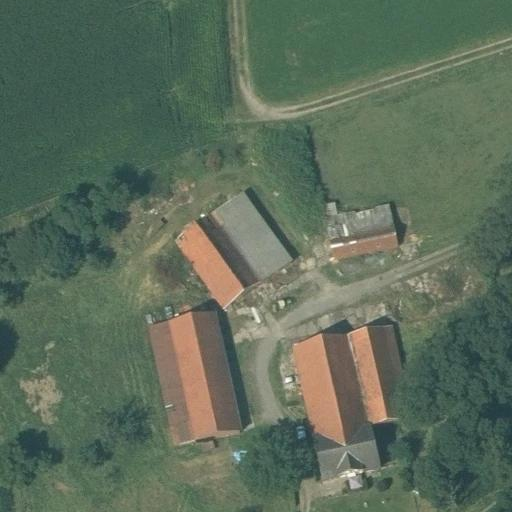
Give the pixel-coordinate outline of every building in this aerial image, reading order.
[(290,264),(241,196),(175,243),(194,269),(198,276),(206,287),(223,311),(262,284),(290,264)] [(388,208),(337,218),(334,205),(322,207),(329,240),(392,227),(388,208)] [(392,227),(329,240),(333,261),(397,248),(392,227)] [(206,287),(198,276),(194,269),(175,243),(167,248),(199,292),(206,287)] [(213,315),(150,329),(176,446),(238,432),(213,315)] [(384,332),(294,349),(311,441),(368,430),(403,423),(388,350),(384,332)] [(368,430),(311,441),(319,484),(376,473),(368,430)]
